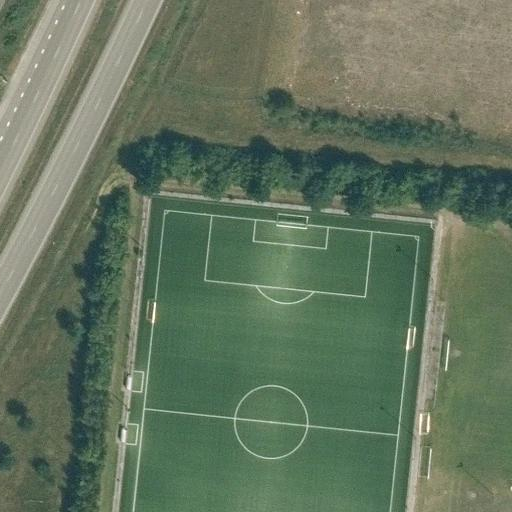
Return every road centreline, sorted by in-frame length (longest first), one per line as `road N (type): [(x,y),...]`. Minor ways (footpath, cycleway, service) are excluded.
road 1 (primary): [(0,295),(148,0)]
road 2 (primary): [(80,0),(0,171)]
